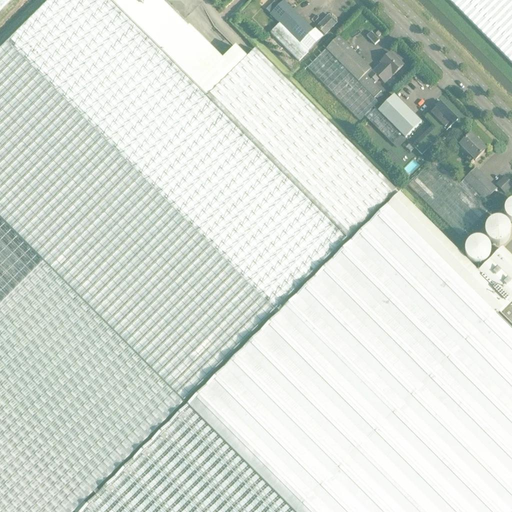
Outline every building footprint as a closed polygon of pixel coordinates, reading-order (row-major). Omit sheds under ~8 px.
[(0,0),(0,10),(10,0),(0,0)] [(51,0),(0,51),(0,219),(184,404),(351,236),(209,98),(107,0),(51,0)] [(107,0),(209,98),(247,59),(235,48),(222,61),(161,0),(107,0)] [(511,0),(447,0),(511,64),(511,0)] [(284,2),(270,15),(279,24),(308,53),(323,38),(315,30),(313,32),(284,2)] [(317,28),(315,30),(323,38),(325,36),(337,24),(329,16),(317,28)] [(279,24),(270,33),(299,62),(308,53),(279,24)] [(326,51),(308,69),(341,103),(360,121),(364,117),(374,108),(378,104),(374,100),(359,84),(372,72),(351,50),(344,43),(339,38),(326,50),(326,51)] [(255,51),(247,59),(209,98),(351,236),(396,192),(255,51)] [(393,76),(403,66),(391,54),(380,64),(381,66),(374,73),(372,72),(359,84),(374,100),(381,92),(374,85),(380,79),(384,84),(393,76)] [(385,98),(380,93),(375,98),(380,103),(385,98)] [(401,136),(404,140),(421,123),(394,96),(378,112),(375,109),(374,108),(364,117),(365,119),(392,146),(401,136)] [(433,127),(412,147),(421,156),(442,135),(446,131),(457,120),(440,103),(429,114),(424,118),(433,127)] [(470,136),(459,146),(470,157),(467,160),(471,164),(474,161),(475,162),(486,151),(470,136)] [(475,170),(461,184),(436,159),(409,186),(460,239),(488,211),(482,205),(496,190),(475,170)] [(511,184),(505,178),(496,186),(505,195),(511,187),(511,184)] [(511,302),(511,260),(502,250),(477,274),(399,195),(187,407),(82,511),(511,511),(511,327),(499,315),(511,302)] [(0,511),(74,511),(184,404),(0,219),(0,511)]
